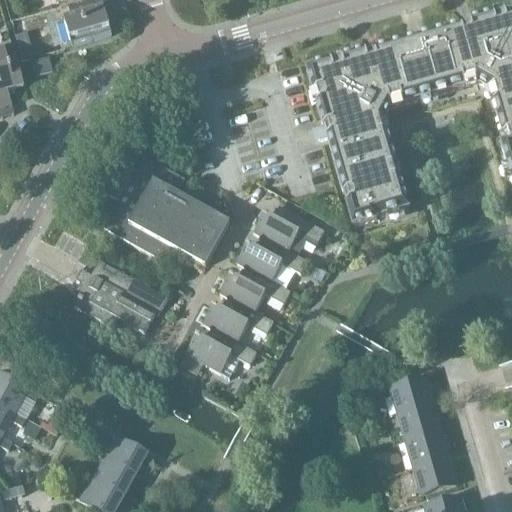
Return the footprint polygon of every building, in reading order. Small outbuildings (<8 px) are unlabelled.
[(94,0),(69,7),(72,18),(64,20),(72,49),(112,38),(104,10),(114,7),(112,0),(94,0)] [(470,26),(470,28),(462,30),(476,81),(475,81),(477,86),(478,86),(479,85),(489,91),(490,94),(495,92),(511,86),(511,13),(504,16),(505,19),(495,22),(494,19),(470,26)] [(404,46),(420,103),(466,89),(464,84),(475,81),(476,81),(462,30),(404,46)] [(409,211),(400,180),(395,181),(392,171),(397,169),(387,135),(382,137),(379,126),(384,124),(384,123),(383,121),(389,111),(390,111),(391,111),(392,111),(390,105),(401,102),(403,107),(420,103),(404,46),(374,54),(374,55),(366,57),(366,55),(341,62),(342,66),(332,68),(331,65),(307,72),(314,97),(317,96),(320,106),(316,107),(323,130),(316,132),(319,143),(327,141),(346,206),(353,229),(377,223),(376,221),(409,211)] [(5,52),(0,53),(0,111),(2,120),(14,117),(8,94),(24,89),(15,58),(7,60),(5,52)] [(33,65),(37,80),(53,75),(49,60),(33,65)] [(511,86),(495,92),(498,103),(493,105),(503,139),(508,137),(511,148),(502,151),(511,186),(511,86)] [(109,199),(111,199),(120,205),(104,233),(162,265),(170,251),(205,270),(230,227),(177,197),(185,183),(144,161),(129,189),(118,183),(109,199)] [(254,237),(262,241),(289,255),(298,260),(306,245),(316,251),(325,235),(280,210),(273,221),(265,217),(254,237)] [(248,247),(237,267),(245,272),(246,271),(272,286),(272,285),(282,268),(301,278),(308,265),(289,255),(262,241),(256,252),(248,247)] [(168,302),(100,264),(92,278),(82,273),(76,284),(89,291),(84,301),(80,299),(75,309),(115,331),(120,322),(145,336),(156,317),(159,319),(168,302)] [(239,282),(231,277),(220,297),(228,302),(229,302),(255,316),(265,298),(284,308),(291,296),(272,285),(272,286),(246,271),(245,272),(239,282)] [(223,313),(214,308),(203,328),(211,333),(212,332),(238,347),(238,346),(248,328),(267,339),(274,326),(255,316),(229,302),(228,302),(223,313)] [(225,339),(212,332),(211,333),(206,343),(197,338),(186,358),(229,382),(240,363),(250,369),(257,357),(238,346),(238,347),(225,339)] [(36,406),(40,398),(0,375),(0,407),(16,416),(25,400),(36,406)] [(391,392),(399,419),(433,409),(425,382),(391,392)] [(26,422),(16,416),(0,407),(0,439),(3,440),(12,424),(22,430),(26,422)] [(399,419),(407,445),(441,436),(433,409),(399,419)] [(407,445),(414,472),(448,462),(441,436),(407,445)] [(13,446),(3,440),(0,439),(0,449),(9,454),(13,446)] [(118,441),(106,463),(135,479),(147,457),(118,441)] [(448,462),(414,472),(422,499),(456,489),(448,462)] [(106,463),(94,484),(123,500),(135,479),(106,463)] [(116,511),(123,500),(94,484),(82,505),(94,511),(116,511)] [(0,495),(0,511),(2,511),(1,505),(12,501),(10,493),(0,495)] [(425,511),(462,511),(459,501),(425,511)]
